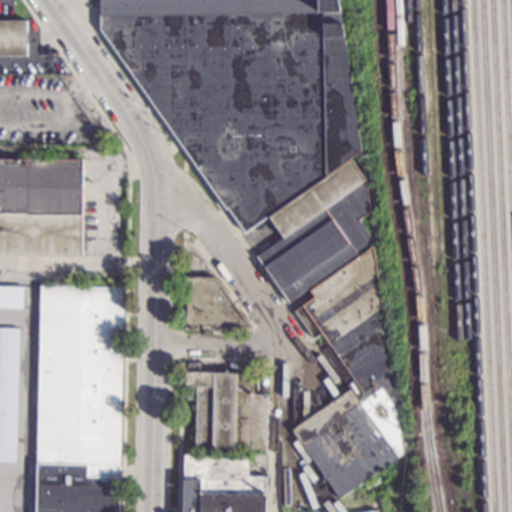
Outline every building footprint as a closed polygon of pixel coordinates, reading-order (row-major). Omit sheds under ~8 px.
[(336,0),(359,150),(347,159),(363,179),(368,213),(357,220),(373,241),(369,244),(372,248),(373,259),(377,259),(378,266),(381,266),(383,283),(377,284),(389,371),(393,374),(397,397),(402,404),(395,408),(401,453),(337,498),(290,430),(348,389),(322,350),(330,345),(322,332),(312,338),(293,311),(312,298),(306,289),(287,302),(255,256),(281,237),(267,216),(243,233),(226,209),(224,210),(98,29),(98,0),(336,0)] [(24,55),(0,55),(0,20),(24,21),(24,55)] [(79,257),(0,255),(0,159),(81,161),(79,257)] [(214,279),(248,327),(185,325),(185,278),(214,279)] [(0,285),(23,286),(22,309),(0,308),(0,285)] [(120,289),(116,511),(33,511),(39,287),(120,289)] [(0,461),(0,328),(19,328),(15,462),(0,461)] [(196,372),(250,374),(249,394),(261,395),(265,399),(263,453),(192,451),(193,400),(185,400),(186,387),(183,386),(183,372),(186,372),(186,364),(197,364),(196,372)] [(246,457),(245,477),(263,477),(261,511),(179,511),(182,455),(246,457)]
